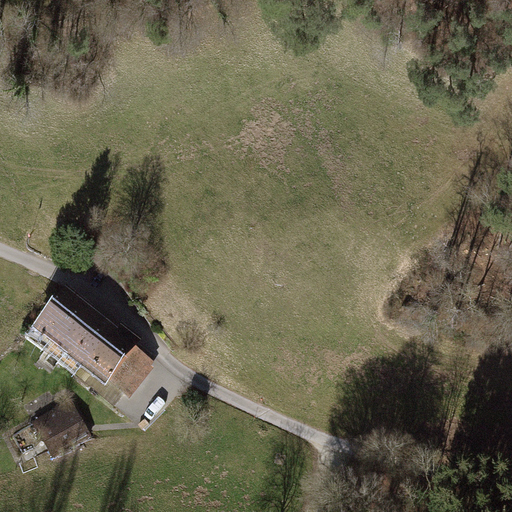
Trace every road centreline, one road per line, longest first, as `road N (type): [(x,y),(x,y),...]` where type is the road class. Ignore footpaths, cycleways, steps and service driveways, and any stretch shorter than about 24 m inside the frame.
road 1 (track): [(0,248),(102,292),(179,369),(333,443)]
road 2 (track): [(511,477),(431,470),(333,443)]
